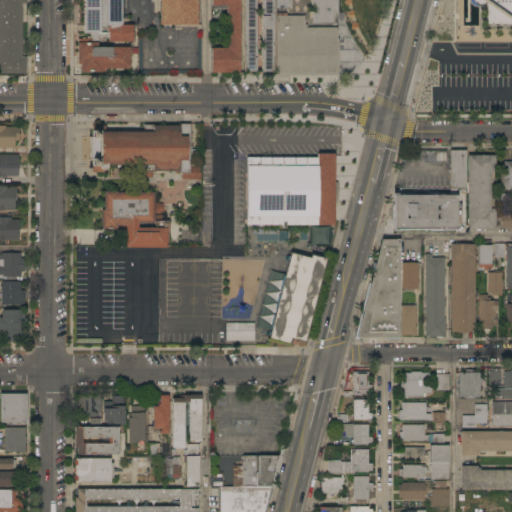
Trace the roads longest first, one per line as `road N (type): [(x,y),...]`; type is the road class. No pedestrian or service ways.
road 1 (residential): [(0,368),(307,369),(355,355),(511,355)]
road 2 (residential): [(50,511),(52,0)]
road 3 (tertiary): [(207,98),(363,112)]
road 4 (residential): [(388,511),(388,355)]
road 5 (tertiary): [(52,98),(207,98)]
road 6 (residential): [(387,122),(511,132)]
